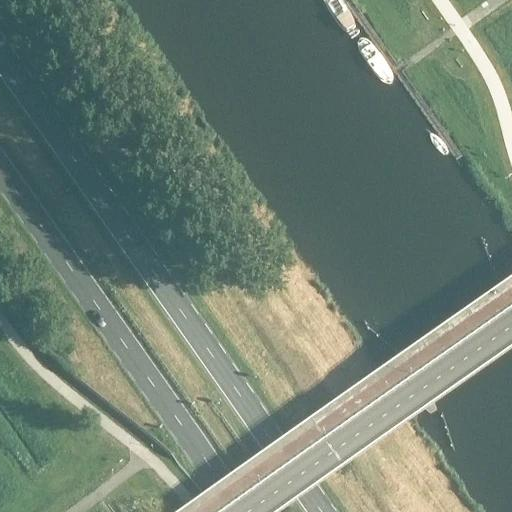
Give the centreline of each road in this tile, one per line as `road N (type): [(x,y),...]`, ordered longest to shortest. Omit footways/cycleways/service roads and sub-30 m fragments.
road 1 (trunk): [(324,511),(0,53)]
road 2 (trunk): [(0,165),(244,511)]
